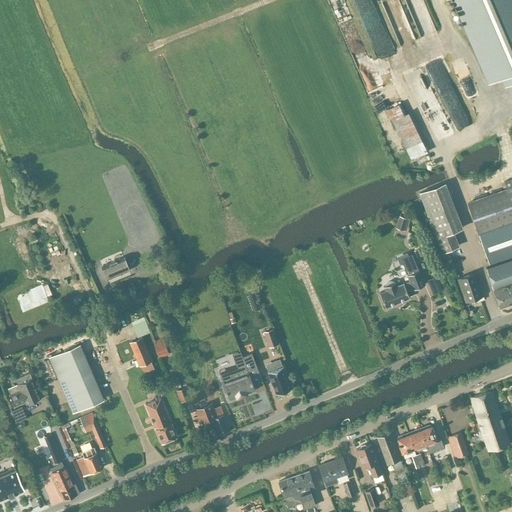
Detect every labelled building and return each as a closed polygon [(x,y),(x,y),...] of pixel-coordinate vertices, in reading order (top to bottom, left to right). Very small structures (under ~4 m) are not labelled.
[(511,0),(454,0),(489,81),(500,77),(504,85),(511,82),(511,0)] [(400,102),(386,108),(409,155),(426,146),(409,112),(405,114),(400,102)] [(443,183),(421,190),(441,251),(453,247),(448,232),(459,228),(443,183)] [(484,267),(492,288),(511,281),(511,187),(467,203),(488,264),(491,263),(491,265),(484,267)] [(399,216),(396,225),(402,227),(405,218),(399,216)] [(107,279),(129,269),(124,257),(102,266),(107,279)] [(380,293),(385,307),(395,303),(395,304),(400,302),(409,297),(407,291),(413,288),(413,289),(425,285),(416,264),(405,269),(410,281),(404,284),(404,283),(397,286),(395,282),(394,282),(391,281),(389,281),(387,283),(386,286),(384,286),(386,290),(380,293)] [(465,302),(483,296),(475,272),(457,278),(465,302)] [(511,281),(492,288),(499,308),(511,303),(511,281)] [(42,284),(16,295),(23,312),(49,301),(42,284)] [(256,295),(253,288),(246,290),(249,297),(256,295)] [(278,343),(272,328),(263,331),(269,346),(278,343)] [(140,365),(152,360),(143,337),(130,342),(140,365)] [(154,342),(159,357),(169,353),(164,338),(154,342)] [(49,358),(73,413),(102,401),(78,346),(49,358)] [(241,351),(215,360),(220,373),(219,374),(228,398),(237,395),(237,396),(247,392),(246,391),(254,388),(252,384),(262,381),(252,352),(242,355),(241,351)] [(268,371),(276,394),(291,388),(290,386),(293,386),(290,378),(288,379),(283,366),(268,371)] [(174,367),(168,369),(173,382),(176,389),(182,387),(179,379),(174,367)] [(9,394),(14,406),(22,402),(22,401),(25,400),(26,404),(41,398),(32,376),(31,377),(29,372),(16,378),(18,383),(20,389),(9,394)] [(184,387),(176,390),(177,390),(181,402),(191,398),(186,386),(184,387)] [(488,449),(509,442),(492,390),(472,397),(488,449)] [(177,436),(171,422),(161,398),(146,404),(156,429),(161,443),(177,436)] [(218,434),(229,430),(220,405),(214,408),(212,402),(195,408),(197,416),(194,417),(197,424),(212,418),(218,434)] [(100,448),(106,445),(92,412),(80,418),(86,431),(92,429),(100,448)] [(424,427),(420,428),(425,444),(438,440),(434,430),(433,430),(431,424),(430,424),(428,423),(424,424),(424,427)] [(412,431),(408,432),(414,449),(425,444),(420,428),(419,428),(417,427),(413,428),(412,431)] [(401,435),(397,436),(399,442),(399,443),(403,453),(414,449),(408,432),(405,431),(402,433),(401,435)] [(413,493),(390,432),(377,437),(387,463),(393,461),(405,496),(413,493)] [(455,457),(468,454),(462,432),(448,436),(455,457)] [(51,434),(43,437),(46,443),(53,440),(51,434)] [(372,476),(382,472),(371,443),(366,445),(364,444),(361,445),(360,447),(356,449),(362,467),(368,465),(372,476)] [(83,476),(103,467),(94,447),(82,452),(84,457),(77,460),(83,476)] [(420,452),(415,454),(416,455),(419,463),(421,467),(425,465),(420,452)] [(59,454),(52,457),(54,463),(62,460),(59,454)] [(415,454),(411,456),(416,468),(421,467),(419,463),(416,455),(415,454)] [(342,456),(319,465),(324,480),(325,480),(326,483),(334,481),(336,480),(337,477),(337,475),(347,471),(348,471),(342,456)] [(60,465),(50,469),(55,478),(67,473),(64,466),(61,468),(60,465)] [(14,466),(0,472),(0,499),(24,490),(16,471),(14,466)] [(308,470),(279,481),(287,504),(302,499),(312,495),(311,494),(309,488),(314,486),(308,470)] [(67,473),(55,478),(64,500),(80,493),(75,481),(71,483),(67,473)] [(343,482),(348,497),(355,495),(350,480),(343,482)] [(379,503),(373,488),(366,491),(371,506),(379,503)]
